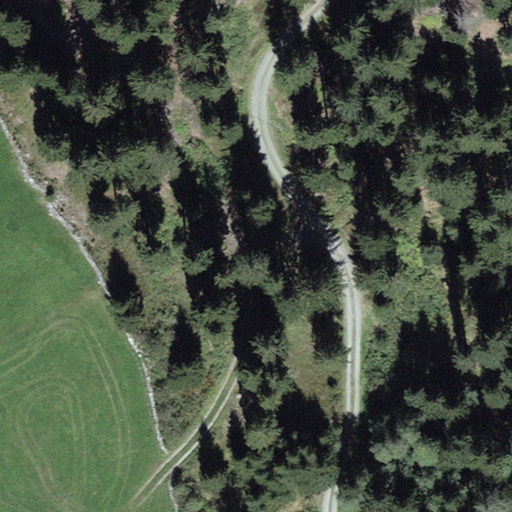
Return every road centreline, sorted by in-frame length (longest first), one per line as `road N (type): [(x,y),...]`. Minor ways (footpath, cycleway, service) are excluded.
road 1 (track): [(0,493),(104,504),(143,489),(192,448),(271,270),(304,217)]
road 2 (track): [(304,217),(349,274),(350,435),(330,511)]
road 3 (track): [(304,217),(264,148),(257,94),(279,39),(316,0)]
